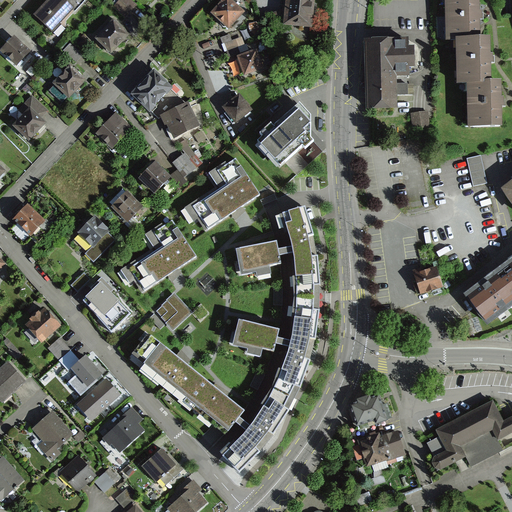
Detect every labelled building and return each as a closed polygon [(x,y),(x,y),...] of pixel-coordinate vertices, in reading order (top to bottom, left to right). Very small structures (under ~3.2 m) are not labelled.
[(48,0),(34,16),(52,33),(75,10),(83,0),(48,0)] [(138,5),(131,0),(119,0),(113,7),(125,19),(138,5)] [(245,15),(230,0),(226,0),(211,15),(228,32),(245,15)] [(294,31),(293,26),(311,29),(314,0),(285,0),(285,10),(265,15),(272,38),(294,31)] [(480,0),(444,0),(446,41),(456,41),(481,40),(480,0)] [(129,37),(114,22),(96,41),(111,55),(129,37)] [(415,96),(414,38),(408,38),(408,30),(367,30),(367,101),(399,100),(399,96),(415,96)] [(90,42),(83,35),(77,42),(84,49),(90,42)] [(229,58),(249,50),(247,45),(246,46),(242,37),(233,41),(230,35),(221,38),(224,44),(222,45),(225,52),(226,52),(229,58)] [(31,52),(14,38),(0,53),(16,68),(31,52)] [(490,40),(481,40),(456,41),(457,87),(467,87),(484,86),(484,84),(491,84),(490,40)] [(62,52),(75,64),(83,56),(70,44),(62,52)] [(264,70),(257,51),(237,58),(238,60),(234,62),(239,75),(243,74),(244,77),(264,70)] [(87,82),(70,66),(52,85),(54,87),(49,93),(62,104),(67,99),(69,101),(87,82)] [(31,67),(26,72),(32,77),(37,72),(31,67)] [(160,118),(186,105),(172,91),(174,90),(154,71),(130,96),(150,115),(152,113),(159,120),(161,119),(160,118)] [(502,84),(491,84),(484,84),(484,86),(467,87),(468,130),(503,129),(502,84)] [(18,111),(23,115),(12,127),(29,143),(46,125),(41,120),(49,111),(33,96),(18,111)] [(252,112),(239,96),(222,109),(226,114),(225,115),(232,125),(234,124),(235,125),(252,112)] [(199,129),(188,104),(186,105),(160,118),(161,119),(165,129),(168,128),(174,140),(199,129)] [(311,118),(300,106),(273,131),(271,128),(262,137),(264,139),(258,145),(281,169),(303,149),(306,152),(313,145),(310,142),(311,118)] [(416,111),(417,125),(430,125),(430,111),(416,111)] [(132,128),(116,113),(95,135),(112,150),(132,128)] [(185,140),(179,145),(185,153),(173,164),(185,178),(203,164),(188,146),(189,145),(185,140)] [(125,150),(118,158),(126,165),(133,157),(125,150)] [(480,157),(467,160),(473,187),(487,184),(480,157)] [(100,172),(84,158),(68,174),(84,189),(100,172)] [(206,231),(259,196),(236,161),(228,166),(225,163),(208,174),(219,191),(206,199),(204,197),(185,210),(194,223),(198,220),(206,231)] [(171,179),(155,163),(139,180),(155,196),(171,179)] [(188,182),(177,171),(170,177),(181,189),(188,182)] [(511,179),(501,188),(511,201),(511,179)] [(144,209),(126,192),(111,208),(124,221),(123,222),(131,230),(139,223),(134,219),(144,209)] [(13,222),(31,239),(40,230),(47,237),(55,228),(53,226),(56,224),(58,226),(62,222),(55,216),(49,223),(46,219),(44,221),(28,205),(13,222)] [(244,440),(224,460),(240,475),(260,456),(257,452),(269,436),(272,439),(289,415),(284,411),(295,389),(301,391),(310,363),(305,362),(310,342),(315,343),(319,314),(313,314),(315,290),(320,290),(318,260),(313,262),(308,241),(314,239),(304,210),(283,217),(295,259),(296,281),(292,281),(294,300),(291,321),(296,322),(290,346),(282,375),(270,402),(244,440)] [(94,264),(116,242),(108,234),(110,232),(95,217),(77,235),(78,236),(72,242),(94,264)] [(173,222),(164,228),(162,226),(146,236),(155,250),(123,272),(132,285),(134,283),(142,295),(197,259),(173,222)] [(280,268),(276,246),(236,253),(241,279),(256,276),(257,281),(272,278),(271,269),(280,268)] [(511,307),(511,260),(463,296),(486,327),(511,307)] [(442,265),(428,268),(427,265),(416,267),(422,291),(446,285),(442,265)] [(84,273),(72,285),(78,291),(90,280),(84,273)] [(110,295),(113,291),(102,279),(90,290),(93,293),(83,303),(111,334),(130,317),(110,295)] [(275,304),(280,305),(282,294),(283,294),(284,290),(276,289),(275,304)] [(193,313),(174,293),(154,312),(173,332),(193,313)] [(61,327),(45,310),(40,315),(39,314),(30,321),(32,323),(26,327),(42,344),(61,327)] [(279,330),(243,322),(238,342),(274,351),(279,330)] [(183,364),(150,337),(134,356),(228,434),(244,415),(221,396),(183,364)] [(22,356),(7,338),(3,342),(18,360),(22,356)] [(59,361),(71,351),(60,339),(48,349),(59,361)] [(71,351),(59,361),(69,373),(71,371),(80,362),(71,351)] [(80,397),(104,376),(87,357),(80,362),(71,371),(76,377),(68,383),(80,397)] [(26,383),(7,362),(0,368),(0,401),(2,404),(26,383)] [(77,406),(91,422),(121,396),(106,380),(77,406)] [(358,404),(350,407),(356,427),(375,422),(376,426),(388,422),(387,420),(391,419),(387,405),(384,406),(382,402),(379,403),(378,399),(371,401),(370,397),(357,401),(358,404)] [(493,402),(437,430),(445,447),(429,455),(435,467),(466,452),(472,464),(502,449),(497,439),(511,431),(511,415),(502,420),(493,402)] [(144,421),(132,407),(117,420),(121,424),(103,440),(110,447),(112,445),(121,455),(146,432),(139,425),(144,421)] [(75,437),(53,412),(32,430),(43,442),(38,446),(52,462),(61,454),(58,451),(75,437)] [(85,437),(81,432),(74,438),(78,443),(85,437)] [(379,433),(358,441),(367,468),(405,456),(397,433),(381,438),(379,433)] [(175,464),(163,450),(142,468),(157,485),(161,481),(167,488),(185,471),(177,462),(175,464)] [(96,477),(78,457),(60,473),(78,493),(96,477)] [(0,500),(3,501),(24,481),(3,458),(1,460),(0,458),(0,500)] [(124,485),(110,469),(96,483),(106,494),(114,486),(119,490),(124,485)] [(203,492),(194,481),(181,492),(184,496),(168,510),(169,511),(199,511),(208,505),(200,495),(203,492)] [(135,500),(126,490),(115,500),(124,509),(135,500)]
